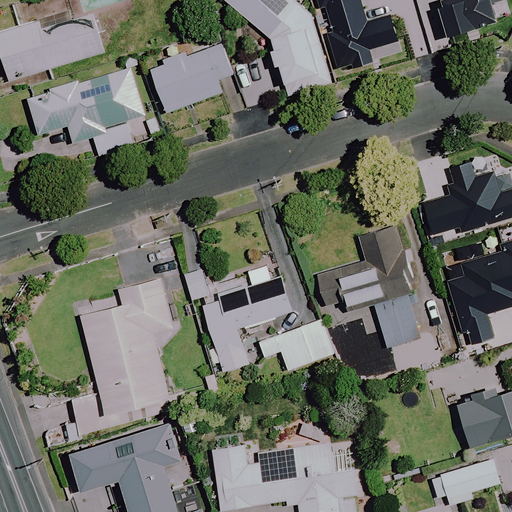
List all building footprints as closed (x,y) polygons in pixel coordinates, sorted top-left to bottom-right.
[(305,10),(294,0),(227,0),(276,43),(305,10)] [(324,0),(332,22),(377,8),(374,0),(324,0)] [(96,14),(45,29),(42,20),(0,33),(0,40),(2,49),(12,81),(107,51),(102,35),(96,14)] [(236,74),(225,42),(153,68),(169,112),(223,93),(219,80),(236,74)] [(139,144),(137,138),(148,134),(143,117),(152,115),(138,68),(114,75),(112,70),(51,89),(53,93),(31,100),(41,134),(71,125),(76,143),(96,137),(101,156),(139,144)] [(511,336),(511,230),(510,225),(430,249),(444,297),(467,290),(483,345),(511,336)] [(358,239),(366,269),(322,280),(329,306),(350,300),(352,310),(374,305),(386,351),(416,343),(412,327),(418,326),(403,270),(393,230),(358,239)] [(157,250),(162,264),(180,257),(175,243),(157,250)] [(234,273),(238,286),(213,293),(206,268),(186,273),(194,302),(205,299),(224,371),(250,364),(241,329),(297,314),(287,276),(257,285),(253,268),(234,273)] [(172,411),(157,347),(154,338),(174,333),(160,279),(121,289),(125,305),(83,315),(102,392),(72,400),(77,422),(68,424),(71,436),(89,432),(172,411)] [(337,354),(324,319),(262,341),(267,356),(283,351),(290,371),(337,354)] [(511,368),(499,372),(505,391),(460,404),(466,424),(458,427),(464,448),(511,433),(511,368)] [(224,396),(217,372),(205,375),(213,400),(224,396)] [(197,414),(183,419),(189,436),(204,430),(197,414)] [(183,463),(172,423),(78,451),(90,491),(130,479),(139,511),(203,511),(203,510),(195,511),(183,511),(170,467),(183,463)] [(359,511),(357,494),(361,494),(353,440),(332,443),(258,454),(256,442),(215,448),(223,510),(288,500),(289,507),(301,506),(301,511),(359,511)] [(499,483),(491,458),(429,478),(435,498),(445,495),(448,506),(472,498),(470,492),(499,483)]
